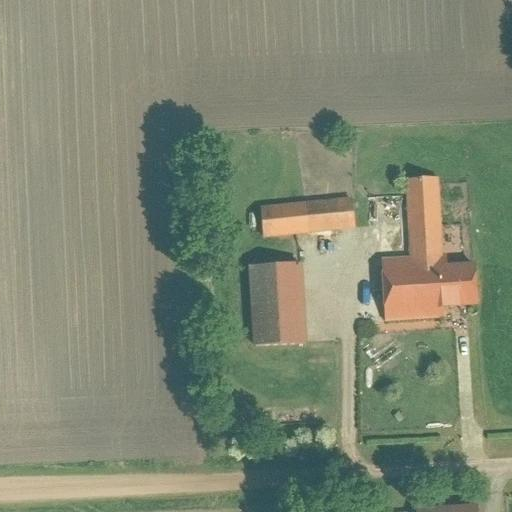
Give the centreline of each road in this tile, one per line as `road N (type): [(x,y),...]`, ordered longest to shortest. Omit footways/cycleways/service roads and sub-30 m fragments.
road 1 (residential): [(511,462),(251,475)]
road 2 (track): [(251,475),(0,490)]
